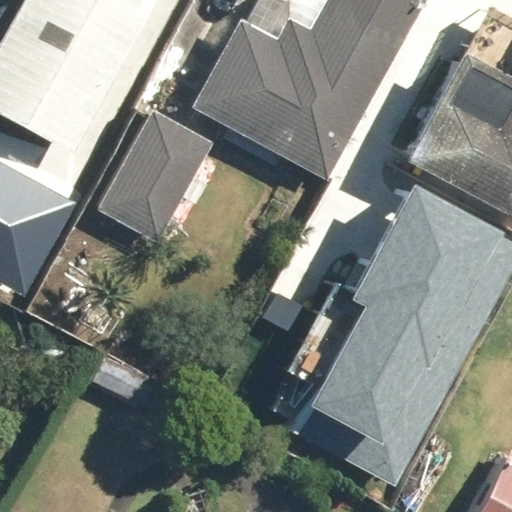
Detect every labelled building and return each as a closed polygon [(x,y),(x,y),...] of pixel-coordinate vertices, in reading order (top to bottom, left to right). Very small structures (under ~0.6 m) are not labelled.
[(149,0),(13,0),(0,25),(0,167),(25,121),(71,145),(149,0)] [(325,171),(417,0),(317,0),(306,20),(284,8),(273,29),(236,9),(189,97),(325,171)] [(457,36),(399,145),(511,204),(511,51),(506,62),(457,36)] [(210,135),(150,102),(95,202),(155,235),(210,135)] [(306,391),(292,417),(389,470),(511,245),(511,227),(391,162),(325,282),(344,293),(294,384),(306,391)] [(64,207),(0,171),(0,276),(20,287),(64,207)] [(104,339),(86,379),(163,414),(181,374),(104,339)] [(511,511),(511,443),(508,442),(468,511),(511,511)] [(166,493),(172,511),(221,511),(211,478),(166,493)]
